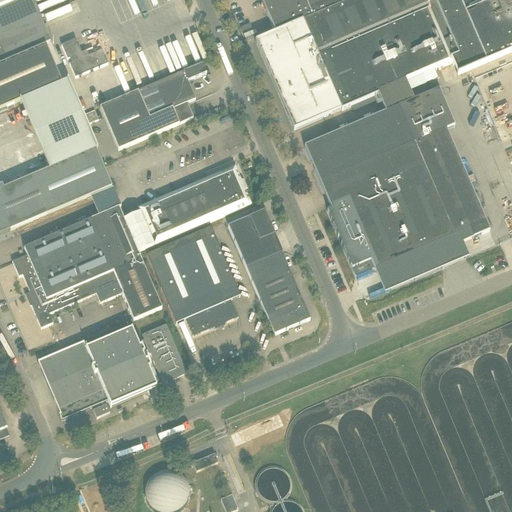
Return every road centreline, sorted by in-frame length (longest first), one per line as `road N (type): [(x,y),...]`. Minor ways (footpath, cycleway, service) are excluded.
road 1 (unclassified): [(202,0),(350,345)]
road 2 (unclassified): [(48,463),(65,465),(350,345)]
road 3 (unclassified): [(350,345),(511,277)]
road 4 (unclassified): [(48,463),(0,334)]
